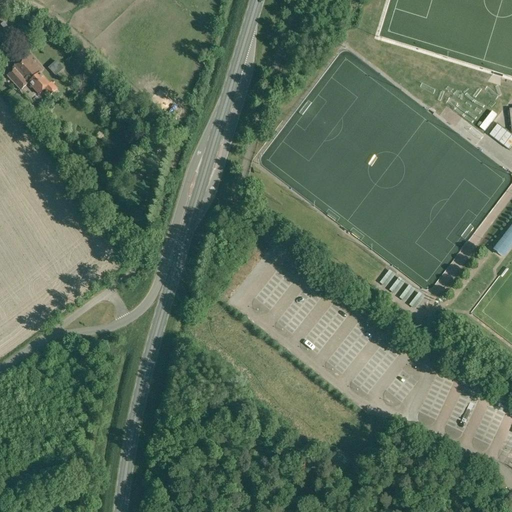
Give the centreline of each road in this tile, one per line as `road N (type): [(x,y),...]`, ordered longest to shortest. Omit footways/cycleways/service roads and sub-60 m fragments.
road 1 (primary): [(120,511),(145,369),(256,0)]
road 2 (unclassified): [(237,190),(239,208),(265,235),(423,361),(429,374),(413,410),(418,429),(489,461),(511,484)]
road 3 (unclassified): [(237,190),(295,0)]
